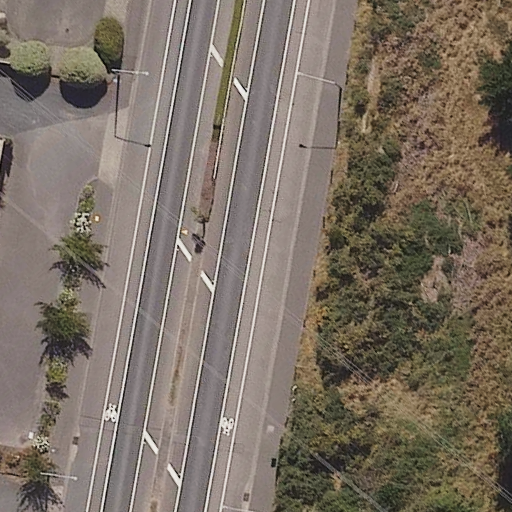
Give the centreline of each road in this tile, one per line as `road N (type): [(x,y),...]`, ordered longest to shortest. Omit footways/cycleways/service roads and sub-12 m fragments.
road 1 (secondary): [(279,0),(191,511)]
road 2 (secondary): [(117,511),(204,0)]
